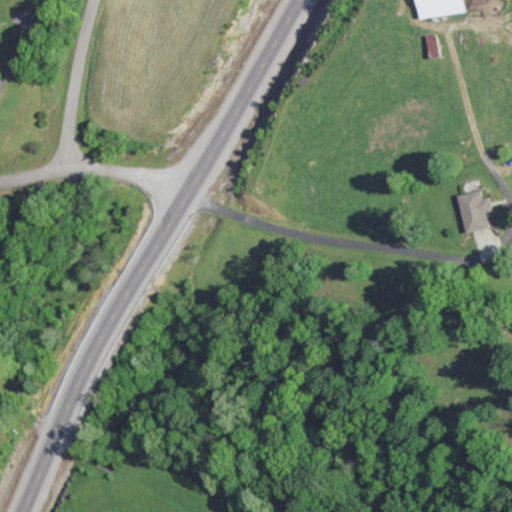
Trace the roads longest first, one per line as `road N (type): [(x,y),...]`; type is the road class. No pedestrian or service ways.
road 1 (trunk): [(19,511),(284,0)]
road 2 (residential): [(0,181),(66,168),(189,184)]
road 3 (residential): [(96,0),(72,98),(66,168)]
